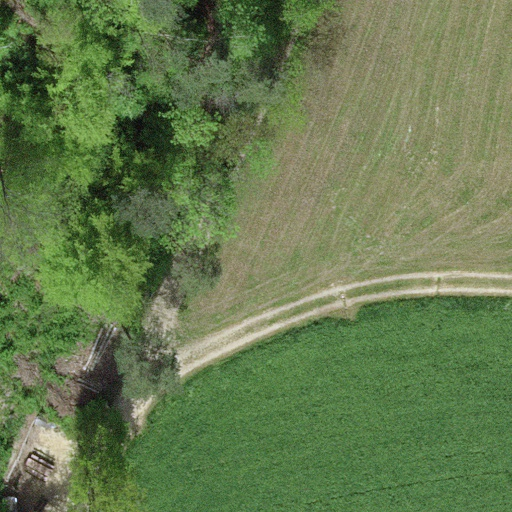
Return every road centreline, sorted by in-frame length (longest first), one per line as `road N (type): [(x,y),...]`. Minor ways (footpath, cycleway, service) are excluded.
road 1 (track): [(303,0),(154,376),(261,324),(395,293),(511,285)]
road 2 (track): [(177,0),(22,182),(0,220)]
road 3 (track): [(69,511),(154,376)]
